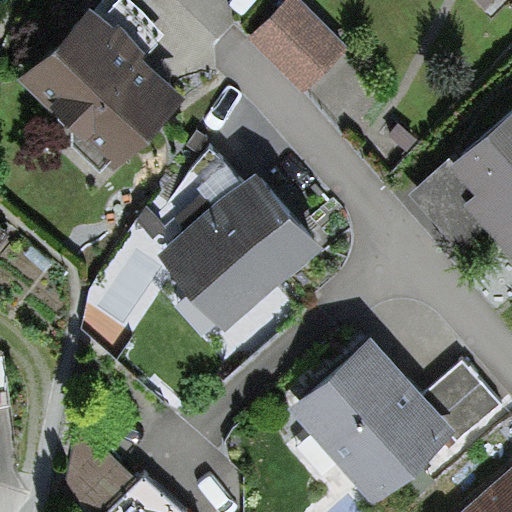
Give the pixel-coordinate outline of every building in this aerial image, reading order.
[(187,91),(94,0),(90,0),(19,72),(114,165),(187,91)] [(347,45),(301,0),(283,0),(250,34),(304,88),(347,45)] [(511,101),(444,163),(511,237),(511,101)] [(323,244),(258,165),(164,243),(229,322),(323,244)] [(376,333),(291,409),(379,507),(501,405),(463,358),(425,390),(376,333)] [(183,511),(146,472),(139,479),(79,423),(62,511),(183,511)] [(511,511),(511,459),(451,511),(511,511)]
